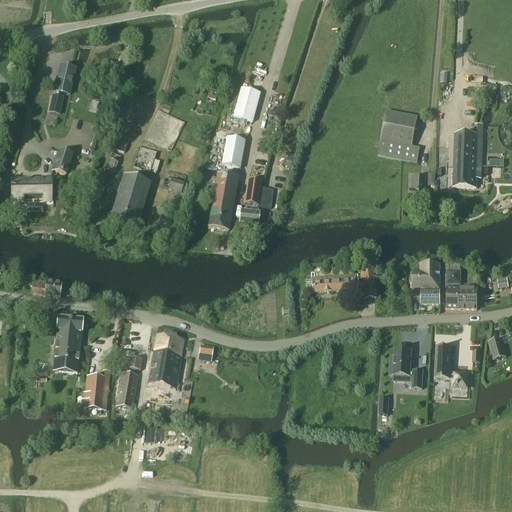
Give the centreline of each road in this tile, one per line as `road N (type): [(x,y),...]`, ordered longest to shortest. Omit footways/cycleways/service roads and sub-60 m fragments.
road 1 (tertiary): [(0,297),(157,320),(264,346),(362,323),(511,311)]
road 2 (track): [(355,511),(115,487),(0,493)]
road 3 (unclassified): [(0,40),(225,0)]
road 4 (unknown): [(42,32),(24,129),(43,145),(81,136)]
road 5 (unknown): [(460,0),(448,162)]
